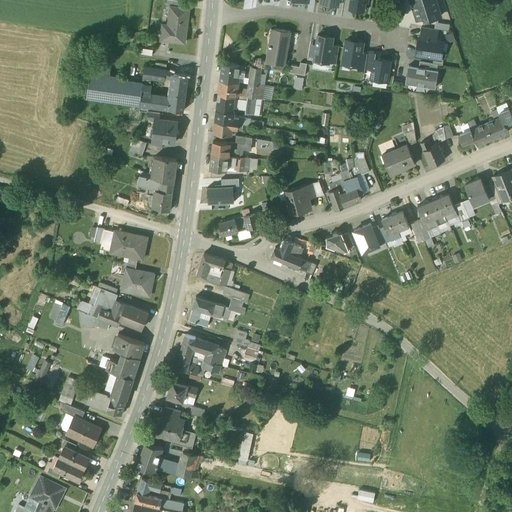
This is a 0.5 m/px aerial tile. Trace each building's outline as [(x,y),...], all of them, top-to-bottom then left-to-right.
[(351,0),(350,9),(366,11),(367,0),(351,0)] [(435,0),(411,0),(417,20),(425,17),(426,21),(441,16),(435,0)] [(180,7),(170,6),(167,25),(163,24),(161,36),(170,37),(169,41),(185,42),(189,8),(180,7)] [(437,27),(452,29),(453,23),(438,21),(437,27)] [(439,29),(421,26),(420,32),(428,34),(428,36),(437,37),(439,29)] [(290,31),(272,28),(269,45),(268,45),(268,46),(269,46),(266,62),(284,65),(290,31)] [(144,34),(128,31),(126,39),(142,43),(144,34)] [(428,34),(420,32),(419,38),(418,37),(415,55),(440,59),(442,49),(439,49),(440,41),(437,41),(437,37),(428,36),(428,34)] [(333,37),(317,34),(316,44),(314,56),(313,60),(329,62),(332,44),(333,37)] [(346,39),(342,63),(358,65),(359,66),(361,52),(363,42),(346,39)] [(339,45),(332,44),(329,62),(336,63),(339,45)] [(140,54),(152,56),(153,49),(141,48),(140,54)] [(376,52),(367,51),(367,53),(365,68),(372,69),(374,58),(375,58),(376,52)] [(367,53),(361,52),(359,66),(358,65),(358,69),(364,70),(365,68),(367,53)] [(375,58),(374,58),(372,69),(371,78),(387,81),(390,60),(375,58)] [(111,64),(92,61),(90,76),(109,78),(111,64)] [(437,64),(419,61),(418,67),(436,70),(437,64)] [(240,64),(222,62),(220,79),(238,81),(239,76),(242,76),(242,71),(239,71),(240,64)] [(299,67),(291,65),(290,73),(305,75),(307,63),(300,62),(299,67)] [(418,67),(408,65),(405,83),(435,88),(438,70),(436,70),(418,67)] [(260,68),(252,66),(250,82),(258,84),(260,68)] [(155,69),(144,67),(142,81),(142,83),(141,94),(147,95),(150,79),(163,81),(165,70),(155,69)] [(188,76),(173,74),(166,70),(165,70),(163,81),(172,83),(170,98),(169,108),(183,110),(188,76)] [(109,78),(90,76),(87,96),(140,104),(141,94),(142,83),(109,78)] [(295,76),(293,88),(302,90),(304,78),(295,76)] [(238,81),(220,79),(218,92),(236,95),(236,94),(238,81)] [(258,84),(250,82),(248,96),(256,97),(258,84)] [(258,84),(256,97),(262,98),(264,84),(258,84)] [(236,95),(218,92),(217,109),(233,111),(234,99),(244,100),(244,105),(246,105),(248,96),(236,94),(236,95)] [(147,95),(141,94),(140,104),(169,108),(170,98),(147,95)] [(256,97),(248,96),(246,105),(246,109),(254,110),(256,97)] [(499,113),(500,117),(501,116),(505,124),(508,123),(511,121),(511,114),(510,108),(509,108),(509,109),(499,113)] [(233,111),(217,109),(215,120),(238,124),(239,118),(233,117),(234,111),(233,111)] [(497,109),(491,112),(494,119),(500,117),(499,113),(497,109)] [(160,113),(148,112),(147,118),(155,119),(159,120),(160,113)] [(330,114),(323,113),(322,125),(328,126),(330,114)] [(494,119),(486,123),(491,138),(499,134),(500,135),(508,131),(505,126),(508,125),(508,123),(505,124),(501,116),(500,117),(494,119)] [(159,120),(155,119),(153,137),(152,137),(151,144),(162,148),(163,141),(174,143),(175,135),(176,135),(179,133),(177,129),(176,129),(177,122),(159,120)] [(238,124),(215,120),(214,132),(231,134),(232,128),(237,129),(238,124)] [(264,122),(251,120),(250,126),(263,128),(264,122)] [(474,120),(468,123),(471,130),(477,127),(474,120)] [(413,123),(403,127),(410,144),(416,142),(413,123)] [(477,127),(471,130),(474,138),(477,145),(485,142),(484,141),(491,138),(486,123),(477,127)] [(250,126),(242,124),(241,134),(244,134),(245,131),(249,132),(250,126)] [(449,125),(443,127),(445,139),(453,136),(449,125)] [(443,127),(434,130),(439,142),(445,139),(443,127)] [(471,130),(458,135),(462,144),(474,138),(471,130)] [(241,136),(237,135),(236,143),(238,143),(251,144),(251,137),(248,137),(241,136)] [(146,142),(134,138),(130,151),(142,155),(146,142)] [(257,138),(257,147),(272,149),(273,141),(257,138)] [(427,140),(420,143),(423,150),(430,147),(427,140)] [(230,143),(213,141),(211,155),(229,156),(229,152),(231,152),(232,147),(230,147),(230,143)] [(251,144),(238,143),(236,143),(230,143),(230,147),(232,147),(231,152),(229,152),(229,156),(237,157),(241,157),(242,149),(250,150),(251,145),(251,144)] [(391,154),(383,158),(390,175),(391,175),(390,174),(405,168),(405,169),(406,168),(415,164),(407,144),(390,151),(391,154)] [(423,150),(430,166),(445,159),(438,144),(430,147),(423,150)] [(229,156),(211,155),(210,169),(227,170),(227,165),(230,165),(230,162),(228,162),(229,156)] [(176,159),(155,156),(152,177),(157,179),(173,183),(176,159)] [(241,157),(237,157),(235,170),(243,171),(244,158),(241,157)] [(244,158),(243,171),(249,171),(251,158),(244,158)] [(346,163),(348,169),(350,169),(353,177),(356,176),(353,159),(353,158),(345,159),(346,163)] [(362,174),(357,159),(353,159),(356,176),(357,175),(357,176),(362,174)] [(370,171),(365,159),(357,159),(362,174),(370,171)] [(346,163),(340,165),(342,171),(348,169),(346,163)] [(342,171),(340,172),(340,173),(343,180),(353,177),(350,169),(348,169),(342,171)] [(511,195),(511,174),(510,170),(494,177),(494,178),(502,197),(496,199),(497,202),(511,195)] [(340,173),(330,177),(332,182),(329,184),(331,190),(337,188),(340,194),(347,191),(343,180),(340,173)] [(148,176),(139,174),(137,184),(146,186),(146,185),(148,176)] [(266,187),(273,185),(270,175),(263,177),(266,187)] [(353,177),(343,180),(347,191),(340,194),(339,194),(344,206),(361,200),(359,194),(363,193),(357,176),(357,175),(356,176),(353,177)] [(152,177),(148,176),(146,185),(154,187),(157,179),(152,177)] [(481,178),(465,184),(473,204),(489,198),(484,186),(481,178)] [(502,197),(494,178),(489,180),(490,184),(496,199),(502,197)] [(173,183),(157,179),(154,187),(156,187),(153,207),(170,211),(173,183)] [(313,184),(304,186),(307,198),(316,195),(313,184)] [(496,199),(490,184),(484,186),(489,198),(495,214),(501,211),(497,202),(496,199)] [(304,186),(288,191),(290,199),(287,199),(291,214),(310,208),(307,198),(304,186)] [(209,189),(209,204),(233,203),(233,188),(209,189)] [(331,190),(329,191),(336,210),(344,206),(339,194),(340,194),(337,188),(331,190)] [(449,193),(438,198),(444,213),(446,212),(455,209),(455,208),(454,205),(449,193)] [(438,198),(428,202),(434,217),(442,214),(444,213),(438,198)] [(475,214),(469,199),(462,202),(469,217),(475,214)] [(434,217),(428,202),(417,206),(422,218),(426,228),(427,229),(428,229),(437,225),(434,217)] [(462,202),(454,205),(455,208),(455,209),(457,215),(460,221),(461,220),(469,218),(469,217),(462,202)] [(455,209),(446,212),(449,218),(457,215),(455,209)] [(403,211),(392,215),(398,230),(409,225),(403,211)] [(260,212),(255,213),(258,226),(264,224),(262,218),(260,212)] [(245,216),(234,219),(238,231),(258,226),(255,213),(250,215),(245,216)] [(442,214),(434,217),(437,225),(446,221),(442,214)] [(392,215),(382,219),(385,226),(388,234),(396,230),(398,230),(392,215)] [(426,228),(422,218),(417,220),(421,230),(426,228)] [(471,223),(469,218),(461,220),(464,228),(472,225),(471,223)] [(234,219),(219,223),(223,235),(238,231),(234,219)] [(417,220),(410,223),(416,237),(423,235),(421,230),(417,220)] [(370,224),(354,230),(363,251),(379,245),(372,228),(370,224)] [(104,229),(98,228),(98,226),(97,226),(94,241),(102,242),(105,228),(104,228),(104,229)] [(372,228),(379,245),(384,242),(379,229),(378,226),(372,228)] [(388,234),(385,226),(379,229),(384,242),(391,240),(388,234)] [(431,238),(428,229),(427,229),(426,228),(421,230),(423,235),(425,240),(431,238)] [(147,239),(131,236),(131,233),(115,230),(111,246),(130,250),(129,256),(138,258),(142,259),(147,239)] [(396,230),(388,234),(391,240),(399,236),(396,230)] [(333,234),(333,235),(326,237),(327,245),(344,252),(349,250),(348,248),(343,235),(342,232),(339,233),(339,232),(337,232),(336,231),(335,232),(334,232),(333,234)] [(354,246),(348,233),(343,235),(348,248),(354,246)] [(301,246),(292,243),(284,240),(280,249),(280,250),(289,253),(290,250),(292,251),(298,253),(301,246)] [(317,244),(311,242),(308,252),(310,253),(312,254),(313,251),(315,252),(317,244)] [(289,253),(280,250),(280,249),(275,247),(271,256),(275,258),(273,260),(281,264),(282,261),(298,267),(303,258),(291,254),(289,253)] [(226,260),(204,253),(199,268),(209,271),(210,271),(211,268),(212,265),(221,268),(226,260)] [(452,256),(455,263),(462,260),(459,253),(452,256)] [(310,261),(303,258),(298,267),(306,270),(306,271),(310,261)] [(226,260),(221,268),(217,282),(225,285),(232,262),(226,260)] [(127,262),(125,261),(124,268),(126,268),(135,269),(136,264),(127,262)] [(316,264),(310,261),(306,271),(306,270),(305,272),(312,274),(316,264)] [(135,269),(126,268),(124,277),(129,278),(126,291),(145,295),(148,282),(152,283),(154,273),(135,269)] [(209,271),(199,268),(197,275),(206,279),(209,271)] [(334,291),(341,294),(344,287),(337,283),(334,291)] [(241,297),(243,293),(227,287),(226,292),(241,297)] [(110,298),(102,295),(99,302),(107,305),(110,298)] [(215,302),(196,296),(192,308),(211,313),(220,316),(223,305),(215,303),(215,302)] [(243,301),(232,297),(230,303),(241,307),(243,301)] [(111,312),(102,308),(98,317),(110,322),(118,325),(120,320),(126,304),(127,304),(116,299),(111,312)] [(70,306),(63,303),(56,322),(62,325),(70,306)] [(241,307),(230,303),(228,308),(231,310),(232,310),(244,314),(246,308),(241,307)] [(126,304),(120,320),(142,329),(148,313),(126,304)] [(102,308),(95,305),(93,308),(91,314),(97,317),(98,317),(102,308)] [(228,308),(223,305),(220,316),(228,319),(231,310),(228,308)] [(211,313),(192,308),(189,320),(207,326),(209,320),(211,313)] [(97,317),(85,312),(86,324),(86,327),(95,327),(94,325),(97,317)] [(98,317),(97,317),(94,325),(108,330),(110,322),(98,317)] [(247,332),(237,329),(235,335),(245,338),(247,332)] [(260,335),(253,333),(252,340),(259,342),(260,335)] [(144,343),(118,334),(113,348),(122,351),(140,357),(144,343)] [(195,337),(185,334),(180,352),(191,355),(193,347),(207,352),(210,342),(195,337)] [(245,338),(235,335),(232,342),(248,347),(250,340),(245,338)] [(250,341),(247,347),(263,352),(265,347),(250,341)] [(221,346),(210,342),(207,352),(223,358),(226,349),(221,346)] [(207,352),(193,347),(191,355),(190,355),(197,358),(204,360),(207,352)] [(259,351),(247,347),(244,358),(255,362),(259,351)] [(140,357),(122,351),(119,360),(110,357),(106,368),(118,372),(133,377),(140,357)] [(191,355),(180,352),(176,368),(190,372),(197,374),(199,367),(194,365),(188,364),(190,355),(191,355)] [(223,358),(207,352),(204,360),(221,366),(223,358)] [(28,368),(35,371),(40,356),(33,353),(28,368)] [(197,358),(190,355),(188,364),(194,365),(197,358)] [(34,372),(50,378),(56,361),(45,358),(42,368),(36,367),(34,372)] [(204,360),(197,358),(194,365),(199,367),(201,367),(201,369),(204,370),(205,367),(202,365),(204,360)] [(221,366),(204,360),(202,365),(205,367),(219,372),(221,366)] [(133,377),(118,372),(111,393),(125,398),(133,377)] [(234,380),(222,377),(221,383),(232,387),(234,380)] [(187,384),(171,380),(167,396),(173,398),(172,401),(177,402),(178,400),(183,401),(185,393),(187,385),(187,384)] [(77,386),(66,382),(63,388),(75,392),(77,386)] [(198,388),(187,385),(185,393),(195,397),(198,388)] [(75,392),(63,388),(61,394),(73,398),(75,392)] [(91,389),(86,403),(120,414),(125,398),(111,393),(110,396),(91,389)] [(195,397),(185,393),(183,401),(193,404),(195,397)] [(85,411),(65,403),(62,410),(75,416),(75,415),(82,418),(85,411)] [(204,410),(192,406),(190,413),(202,417),(204,410)] [(180,411),(166,407),(164,415),(178,418),(180,411)] [(82,418),(75,415),(75,416),(66,432),(92,445),(101,427),(82,418)] [(164,415),(161,426),(159,425),(157,434),(172,439),(174,439),(176,431),(180,431),(183,419),(178,418),(164,415)] [(180,431),(176,431),(174,439),(172,439),(171,442),(192,447),(195,437),(180,434),(180,431)] [(238,459),(248,461),(253,434),(244,432),(238,459)] [(76,445),(64,439),(61,444),(65,446),(66,446),(74,449),(76,445)] [(163,447),(145,442),(140,456),(158,461),(163,447)] [(74,449),(66,446),(65,446),(60,458),(83,469),(89,457),(74,449)] [(195,454),(183,452),(178,474),(189,476),(191,470),(195,454)] [(357,452),(357,460),(372,460),(373,452),(357,452)] [(203,456),(195,454),(191,470),(197,471),(199,462),(201,463),(203,456)] [(158,461),(140,456),(137,465),(154,470),(155,468),(158,461)] [(83,469),(60,458),(55,468),(54,469),(61,473),(78,481),(83,469)] [(55,468),(49,466),(47,472),(59,478),(61,473),(54,469),(55,468)] [(66,488),(40,475),(29,496),(43,502),(37,511),(51,511),(53,508),(55,509),(66,488)] [(152,481),(142,479),(140,486),(150,488),(152,481)] [(163,484),(152,481),(150,488),(161,491),(163,484)] [(150,488),(140,486),(138,492),(149,495),(150,488)] [(181,490),(171,487),(170,490),(170,493),(171,494),(180,496),(181,490)] [(161,491),(159,497),(162,498),(169,500),(171,494),(170,493),(161,491)] [(138,492),(137,492),(135,501),(136,501),(158,507),(160,507),(162,498),(159,497),(149,495),(138,492)] [(169,500),(162,498),(160,507),(165,508),(167,509),(169,500)] [(169,500),(167,509),(179,511),(181,511),(184,504),(169,500)] [(156,511),(158,507),(136,501),(133,511),(156,511)] [(34,511),(19,503),(13,511),(34,511)]
